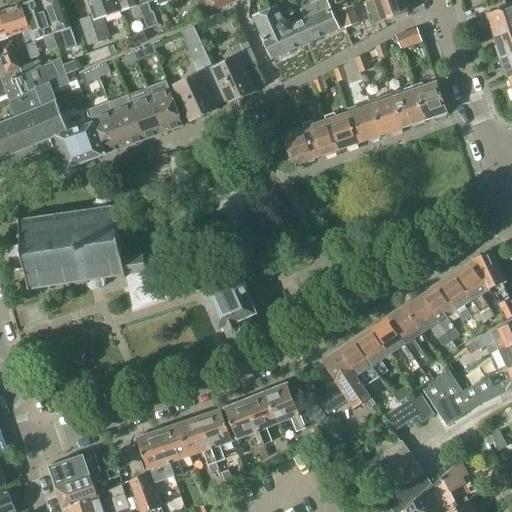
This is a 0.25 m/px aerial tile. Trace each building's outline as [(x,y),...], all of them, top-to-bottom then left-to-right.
[(41,0),(39,0),(23,6),(35,41),(44,38),(49,52),(58,49),(54,35),(41,0)] [(62,0),(41,0),(54,35),(61,32),(67,49),(78,46),(62,0)] [(122,12),(118,0),(87,0),(93,17),(82,21),(90,45),(109,38),(102,19),(122,12)] [(138,0),(118,0),(122,12),(132,9),(136,19),(144,16),(138,0)] [(157,0),(138,0),(144,16),(148,29),(159,25),(155,13),(152,13),(149,4),(158,0),(157,0)] [(231,5),(229,0),(205,0),(210,13),(231,5)] [(307,19),(297,24),(306,44),(339,29),(325,0),(303,10),(307,19)] [(346,0),(337,3),(340,11),(350,8),(350,7),(347,0),(346,0)] [(404,0),(374,0),(382,22),(409,12),(404,0)] [(4,12),(11,37),(23,33),(26,44),(32,59),(40,56),(36,44),(36,43),(35,41),(23,6),(4,12)] [(350,8),(340,11),(346,29),(359,24),(354,6),(350,7),(350,8)] [(494,30),(496,37),(511,31),(511,6),(489,14),(489,16),(486,17),(491,31),(494,30)] [(306,44),(297,24),(288,28),(278,8),(255,18),(273,59),(306,44)] [(0,40),(11,37),(4,12),(0,13),(0,40)] [(213,68),(214,67),(195,28),(182,33),(194,60),(191,61),(198,75),(174,85),(191,123),(218,111),(217,107),(228,102),(213,68)] [(397,36),(402,50),(423,42),(418,29),(397,36)] [(497,46),(501,59),(511,55),(511,31),(496,37),(499,45),(497,46)] [(235,58),(214,67),(213,68),(228,102),(230,105),(257,93),(246,68),(258,63),(248,41),(230,49),(235,58)] [(0,75),(21,68),(13,42),(0,46),(0,75)] [(377,48),(380,57),(388,54),(385,45),(377,48)] [(86,55),(90,66),(113,56),(109,46),(86,55)] [(154,46),(134,54),(138,62),(158,53),(154,46)] [(138,62),(134,54),(123,59),(126,66),(138,62)] [(508,73),(511,80),(511,79),(511,55),(501,59),(506,74),(508,73)] [(356,59),(360,73),(371,70),(366,56),(356,59)] [(0,75),(0,98),(2,98),(1,98),(8,95),(9,97),(50,83),(67,76),(67,74),(64,66),(62,58),(53,62),(54,63),(37,70),(35,63),(21,68),(0,75)] [(79,70),(77,62),(64,66),(67,74),(79,70)] [(108,65),(97,70),(100,78),(111,73),(108,65)] [(335,70),(339,82),(347,80),(343,68),(335,70)] [(100,78),(97,70),(85,75),(88,83),(100,78)] [(70,84),(67,76),(50,83),(53,91),(70,84)] [(314,82),(319,94),(327,91),(323,79),(314,82)] [(414,85),(415,89),(425,119),(435,116),(436,118),(446,114),(445,112),(448,111),(438,81),(424,85),(423,82),(414,85)] [(50,83),(9,97),(10,102),(17,118),(0,124),(0,170),(5,169),(7,176),(15,173),(12,166),(43,153),(54,149),(51,138),(69,131),(53,91),(50,83)] [(392,93),(393,96),(403,127),(413,123),(414,125),(425,121),(425,119),(415,89),(403,93),(401,90),(392,93)] [(294,93),(298,105),(308,102),(303,90),(294,93)] [(171,91),(151,98),(164,133),(184,126),(171,91)] [(129,95),(109,103),(126,147),(145,140),(132,105),(133,105),(129,95)] [(371,104),(382,134),(392,131),(392,133),(403,129),(403,127),(393,96),(381,101),(380,97),(370,100),(371,104)] [(151,98),(133,105),(132,105),(145,140),(164,133),(151,98)] [(273,104),(277,116),(285,113),(281,101),(273,104)] [(93,119),(94,122),(106,155),(126,147),(109,103),(90,110),(93,119)] [(348,108),(349,112),(359,142),(360,143),(370,140),(369,138),(373,137),(374,139),(382,136),(381,134),(382,134),(371,104),(358,108),(357,105),(348,108)] [(326,115),(327,119),(338,149),(337,149),(338,151),(348,148),(347,146),(359,142),(349,112),(337,116),(336,112),(326,115)] [(304,123),(305,127),(316,157),(315,157),(315,159),(326,155),(325,153),(337,149),(338,149),(327,119),(315,123),(313,120),(304,123)] [(94,122),(69,131),(51,138),(54,149),(59,160),(64,158),(68,169),(106,155),(94,122)] [(316,157),(305,127),(292,131),(291,127),(282,131),(293,164),(297,163),(298,165),(304,163),(303,161),(315,157),(316,157)] [(126,275),(127,275),(147,271),(145,255),(127,258),(127,257),(124,257),(119,224),(122,224),(121,221),(118,221),(116,210),(118,206),(116,204),(114,207),(112,207),(111,202),(108,199),(98,200),(95,204),(96,206),(93,207),(94,210),(79,212),(78,209),(75,210),(75,212),(60,215),(59,212),(56,212),(57,215),(41,218),(41,214),(38,215),(38,218),(21,220),(18,219),(17,221),(19,223),(21,235),(17,236),(18,239),(21,239),(22,247),(10,248),(13,266),(25,264),(26,272),(23,273),(23,275),(27,275),(28,288),(27,290),(29,292),(31,289),(48,286),(49,290),(52,289),(52,286),(67,284),(67,287),(70,286),(70,283),(85,281),(85,284),(88,284),(89,287),(92,289),(98,288),(102,288),(104,284),(104,281),(107,281),(107,278),(123,275),(124,278),(127,278),(126,275)] [(475,259),(474,260),(480,275),(490,290),(509,318),(511,316),(511,300),(505,284),(506,283),(494,256),(489,254),(489,253),(486,253),(479,256),(479,257),(478,258),(477,259),(475,259)] [(257,313),(252,303),(248,293),(237,269),(232,272),(229,265),(230,264),(228,265),(226,260),(228,260),(228,259),(188,271),(172,276),(161,277),(160,269),(147,271),(127,275),(133,292),(131,293),(136,305),(199,285),(219,330),(223,328),(231,344),(244,338),(243,336),(256,330),(250,316),(257,313)] [(474,260),(454,273),(487,322),(496,317),(489,306),(482,295),(490,290),(480,275),(474,260)] [(454,273),(438,284),(457,311),(464,323),(474,316),(481,326),(487,322),(454,273)] [(438,284),(421,295),(452,341),(457,348),(464,344),(459,337),(461,335),(455,327),(448,317),(457,311),(438,284)] [(421,295),(404,305),(423,333),(432,328),(439,338),(444,346),(452,341),(421,295)] [(404,305),(387,316),(421,368),(430,362),(415,339),(423,333),(404,305)] [(387,316),(371,327),(390,356),(398,350),(413,373),(421,368),(387,316)] [(488,346),(491,355),(511,344),(511,321),(480,336),(481,338),(472,342),(477,352),(488,346)] [(371,327),(354,338),(380,377),(389,372),(382,361),(390,356),(371,327)] [(354,338),(338,349),(356,378),(357,377),(364,388),(380,377),(354,338)] [(500,374),(509,369),(509,368),(511,366),(511,344),(491,355),(500,374)] [(356,378),(338,349),(327,356),(329,358),(323,362),(336,381),(315,395),(328,415),(349,401),(354,409),(363,403),(368,410),(376,405),(364,388),(357,377),(356,378)] [(468,376),(460,365),(452,370),(460,381),(468,376)] [(511,374),(511,377),(502,383),(506,392),(511,389),(511,366),(509,368),(509,369),(511,374)] [(506,392),(502,383),(494,386),(490,377),(464,391),(451,374),(424,390),(448,426),(475,408),(506,392)] [(280,385),(266,390),(279,423),(292,418),(297,432),(317,424),(320,428),(323,427),(330,422),(331,421),(321,409),(311,397),(297,408),(288,384),(281,387),(280,385)] [(394,395),(399,403),(415,392),(410,385),(394,395)] [(266,390),(246,398),(265,445),(272,442),(267,427),(279,423),(266,390)] [(419,416),(423,423),(435,415),(421,393),(409,401),(419,416)] [(265,445),(246,398),(226,406),(227,408),(226,409),(238,439),(251,434),(257,448),(265,445)] [(409,401),(398,408),(408,423),(419,416),(409,401)] [(220,408),(200,415),(217,463),(225,460),(220,446),(233,441),(223,410),(221,410),(220,408)] [(408,423),(398,408),(387,415),(397,431),(408,423)] [(200,415),(179,422),(191,456),(204,451),(209,465),(217,463),(200,415)] [(179,422),(158,429),(175,477),(184,474),(179,460),(191,456),(179,422)] [(175,477),(158,429),(139,436),(140,438),(138,439),(148,470),(159,466),(165,481),(175,477)] [(493,444),(493,445),(504,439),(501,431),(486,438),(490,446),(493,444)] [(0,459),(8,457),(0,432),(0,459)] [(376,447),(381,455),(401,441),(395,432),(379,443),(380,444),(376,447)] [(504,439),(493,445),(497,454),(500,452),(500,451),(508,447),(504,439)] [(401,441),(381,455),(389,466),(411,452),(403,442),(401,441)] [(124,450),(132,472),(143,468),(136,446),(124,450)] [(468,454),(472,461),(478,458),(475,451),(468,454)] [(50,467),(57,488),(91,476),(88,466),(98,462),(95,452),(50,467)] [(389,466),(392,471),(396,477),(417,463),(411,452),(389,466)] [(364,466),(375,483),(392,471),(389,466),(381,455),(364,466)] [(449,511),(459,507),(452,493),(466,486),(463,479),(468,476),(460,461),(405,511),(449,511)] [(417,463),(396,477),(403,488),(425,474),(417,463)] [(132,472),(135,479),(135,480),(146,475),(146,474),(143,468),(132,472)] [(57,488),(64,509),(98,497),(94,485),(115,479),(112,469),(91,476),(57,488)] [(392,471),(375,483),(393,511),(402,511),(432,485),(425,474),(403,488),(396,477),(392,471)] [(134,498),(128,500),(127,500),(130,509),(131,511),(133,511),(140,509),(140,511),(148,511),(160,508),(148,474),(146,474),(146,475),(135,480),(135,479),(129,482),(134,498)] [(110,491),(117,511),(121,511),(130,509),(127,500),(128,500),(123,485),(110,491)] [(0,511),(15,511),(13,505),(17,503),(13,494),(9,495),(8,492),(0,495),(0,511)] [(64,509),(64,511),(102,511),(98,497),(64,509)] [(196,506),(199,511),(214,511),(208,500),(196,506)] [(476,511),(471,501),(459,507),(449,511),(476,511)]
